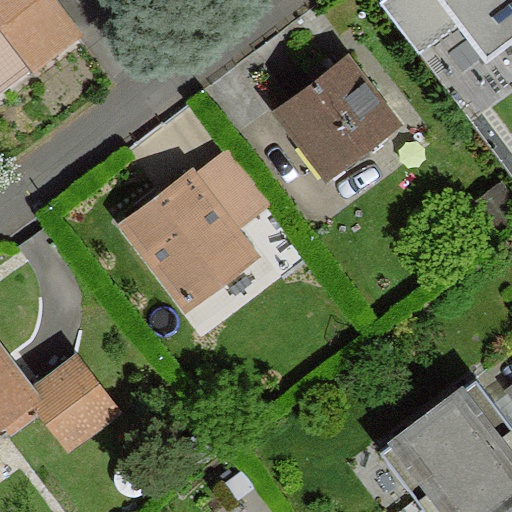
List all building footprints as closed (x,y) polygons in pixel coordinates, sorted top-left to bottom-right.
[(80,35),(53,0),(25,0),(0,20),(37,67),(80,35)] [(0,0),(0,19),(0,20),(25,0),(0,0)] [(37,67),(0,20),(0,19),(0,93),(1,94),(37,67)] [(347,59),(280,109),(304,142),(316,134),(340,167),(397,125),(347,59)] [(196,180),(230,225),(263,201),(230,154),(196,180)] [(193,176),(130,223),(190,303),(252,254),(230,225),(196,180),(193,176)] [(0,351),(0,423),(7,418),(0,407),(0,406),(26,387),(0,351)] [(117,408),(80,359),(31,395),(68,445),(117,408)] [(511,422),(479,379),(383,450),(420,499),(511,429),(511,422)] [(500,511),(511,503),(511,429),(420,499),(430,511),(500,511)]
